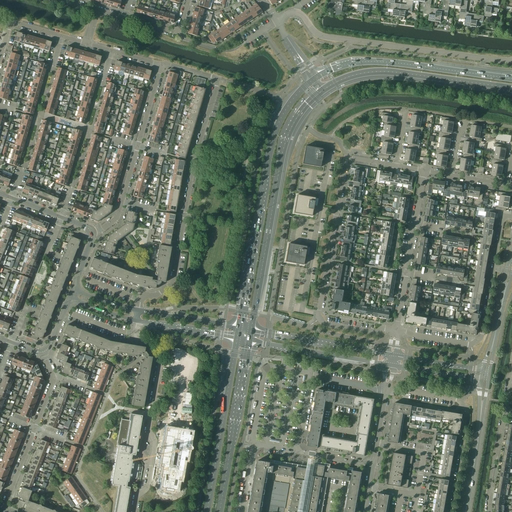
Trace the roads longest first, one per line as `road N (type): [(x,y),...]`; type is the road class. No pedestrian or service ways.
road 1 (residential): [(139,299),(173,281),(193,161),(218,78),(161,64)]
road 2 (primary): [(310,80),(273,131),(238,328)]
road 3 (primary): [(251,331),(286,135),(322,91)]
road 4 (unclassified): [(396,330),(323,323),(318,314),(348,157)]
road 5 (unclassified): [(511,60),(320,36),(297,12)]
road 6 (residential): [(396,330),(467,344),(478,339),(502,219),(511,217)]
road 7 (primary): [(511,78),(368,61),(316,75)]
road 8 (residential): [(133,511),(147,485),(160,362),(134,332)]
road 9 (primary): [(322,91),(389,73),(511,89)]
road 10 (residential): [(385,390),(466,407),(451,511)]
road 11 (residential): [(243,511),(254,444),(372,465)]
road 12 (primary): [(236,338),(206,511)]
road 13 (primary): [(219,511),(249,341)]
road 14 (tertiary): [(249,341),(387,364)]
road 15 (tertiary): [(389,353),(251,331)]
road 16 (residential): [(376,444),(423,455),(416,496),(369,487)]
